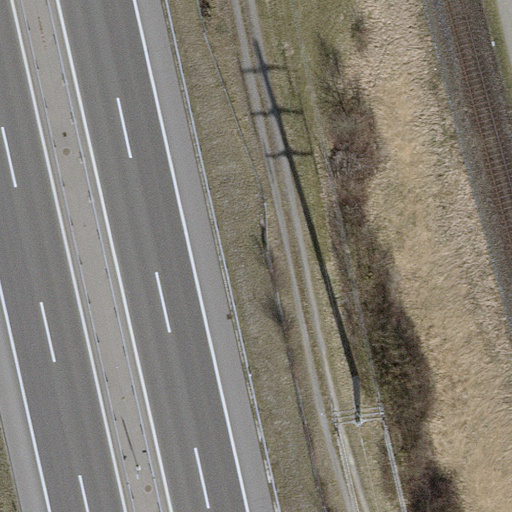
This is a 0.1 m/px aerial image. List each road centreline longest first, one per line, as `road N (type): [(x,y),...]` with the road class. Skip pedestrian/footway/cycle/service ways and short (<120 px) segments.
road 1 (track): [(229,0),(327,476),(343,511)]
road 2 (motorway): [(210,511),(97,0)]
road 3 (motorway): [(0,110),(89,511)]
